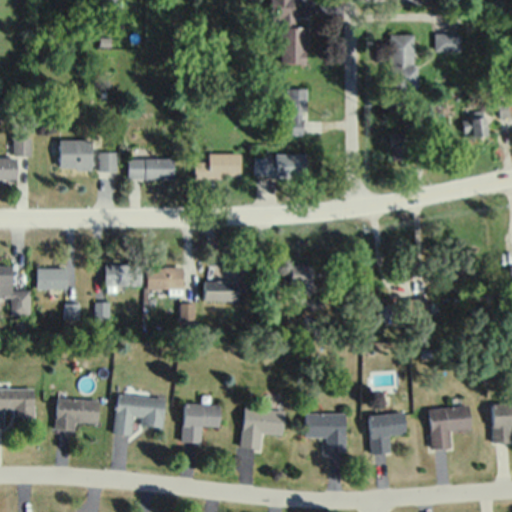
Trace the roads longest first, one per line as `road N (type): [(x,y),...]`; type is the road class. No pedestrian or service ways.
road 1 (residential): [(511,180),(272,219),(0,220)]
road 2 (residential): [(0,471),(310,497),(511,486)]
road 3 (residential): [(350,211),(348,0)]
